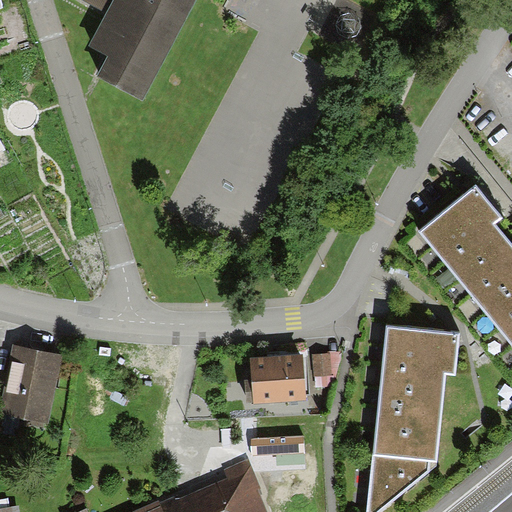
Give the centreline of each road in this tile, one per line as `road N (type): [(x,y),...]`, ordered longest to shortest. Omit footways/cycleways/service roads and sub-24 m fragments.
road 1 (residential): [(511,4),(337,300),(292,317),(133,322)]
road 2 (residential): [(37,0),(133,322)]
road 3 (residential): [(0,298),(133,322)]
